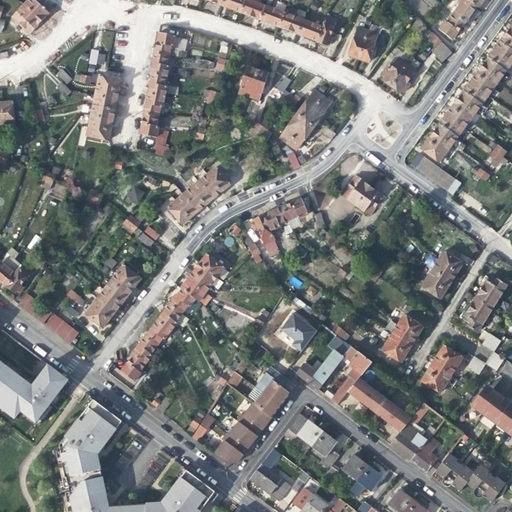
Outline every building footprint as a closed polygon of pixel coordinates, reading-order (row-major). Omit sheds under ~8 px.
[(43,0),(28,0),(24,5),(41,20),(52,8),(47,3),(43,0)] [(229,8),(238,12),(243,0),(221,0),(220,5),(229,8)] [(254,2),(248,0),(243,0),(238,12),(249,16),(258,19),(263,6),(254,3),(254,2)] [(459,6),(453,14),(464,22),(469,14),(475,6),(466,0),(461,0),(457,5),(459,6)] [(466,0),(475,6),(477,8),(483,0),(466,0)] [(34,27),(41,20),(24,5),(12,17),(30,33),(34,27)] [(268,23),(278,26),(283,12),(273,9),(273,10),(263,6),(258,19),(268,23)] [(292,16),(283,12),(278,26),(287,30),(297,34),(301,20),(292,17),(292,16)] [(456,32),(464,22),(453,14),(446,22),(445,21),(439,30),(451,39),(456,32)] [(326,16),(322,27),(316,41),(316,42),(327,46),(328,42),(331,43),(332,40),(334,36),(331,35),(336,20),(326,16)] [(305,37),(316,41),(322,27),(311,23),(311,24),(301,20),(297,34),(305,37)] [(348,56),(358,59),(368,31),(357,28),(350,51),(348,56)] [(373,47),(375,40),(377,34),(368,31),(358,59),(368,62),(373,47)] [(156,45),(154,53),(168,56),(170,46),(172,46),(174,36),(159,33),(156,45)] [(511,51),(511,38),(505,34),(501,39),(499,42),(511,51)] [(450,51),(440,42),(430,52),(440,61),(450,51)] [(511,63),(511,61),(511,51),(499,42),(496,46),(493,50),(511,63)] [(90,56),(96,57),(98,44),(92,43),(90,56)] [(505,71),(511,63),(493,50),(490,54),(487,58),(505,71)] [(150,74),(152,74),(166,77),(168,66),(166,65),(168,56),(154,53),(152,65),(150,74)] [(385,82),(390,86),(407,64),(398,58),(395,62),(389,70),(386,68),(380,75),(383,78),(382,80),(385,82)] [(484,62),(481,66),(499,79),(505,71),(487,58),(484,62)] [(221,75),(227,76),(231,63),(225,61),(221,75)] [(415,70),(407,64),(390,86),(397,91),(399,93),(401,90),(404,92),(409,85),(407,83),(412,75),(415,70)] [(478,71),(475,74),(493,88),(499,79),(481,66),(478,71)] [(240,93),(249,97),(258,71),(248,68),(247,71),(244,70),(242,77),(245,78),(240,93)] [(58,74),(66,85),(72,80),(64,69),(58,74)] [(269,75),(258,71),(249,97),(260,100),(265,85),(269,86),(271,79),(268,78),(269,75)] [(164,87),(166,77),(152,74),(150,86),(148,93),(164,97),(166,87),(164,87)] [(472,78),(468,83),(486,96),(493,88),(475,74),(472,78)] [(99,76),(97,85),(118,89),(119,84),(120,80),(99,76)] [(283,93),(289,84),(290,81),(285,78),(277,89),(283,93)] [(61,82),(56,86),(64,96),(69,92),(61,82)] [(466,86),(462,91),(480,104),(486,96),(468,83),(466,86)] [(117,94),(118,89),(97,85),(94,95),(116,100),(117,94)] [(331,87),(327,93),(333,97),(337,91),(331,87)] [(314,91),(297,115),(305,121),(322,97),(318,94),(314,91)] [(459,96),(456,99),(474,113),(480,104),(462,91),(459,96)] [(146,104),(144,114),(157,117),(159,107),(161,107),(164,97),(148,93),(146,104)] [(115,106),(116,100),(94,95),(92,106),(114,110),(115,106)] [(300,99),(295,95),(287,106),(292,109),(300,99)] [(170,97),(164,97),(161,107),(159,107),(157,117),(166,117),(170,97)] [(330,103),(322,97),(305,121),(313,127),(327,107),(330,103)] [(453,103),(450,108),(468,121),(474,113),(456,99),(453,103)] [(11,101),(2,103),(4,130),(15,129),(12,110),(11,101)] [(34,106),(36,111),(41,109),(42,114),(47,113),(44,103),(34,106)] [(92,106),(90,115),(112,120),(113,116),(114,110),(92,106)] [(462,129),(468,121),(450,108),(448,111),(444,116),(462,129)] [(155,126),(157,117),(144,114),(141,127),(139,134),(155,137),(157,127),(155,126)] [(90,115),(88,126),(109,131),(111,126),(112,120),(90,115)] [(282,140),(288,144),(305,121),(297,115),(279,138),(282,140)] [(441,120),(438,124),(456,137),(462,129),(444,116),(441,120)] [(305,139),(313,127),(305,121),(288,144),(284,149),(293,169),(299,166),(293,155),(305,139)] [(450,146),(456,137),(438,124),(435,128),(432,132),(450,146)] [(108,136),(109,131),(88,126),(86,135),(108,140),(108,136)] [(331,139),(335,133),(324,126),(320,131),(331,139)] [(443,155),(450,146),(432,132),(428,137),(425,141),(443,155)] [(438,162),(443,155),(425,141),(423,144),(420,149),(438,162)] [(170,145),(157,142),(156,149),(169,151),(170,145)] [(271,147),(276,161),(282,158),(278,145),(271,147)] [(118,149),(114,167),(119,168),(121,159),(129,160),(131,152),(125,151),(118,149)] [(417,152),(409,164),(451,195),(460,183),(417,152)] [(285,166),(282,158),(276,161),(278,168),(285,166)] [(214,167),(206,174),(220,191),(226,186),(228,184),(214,167)] [(477,175),(481,178),(485,172),(481,169),(477,175)] [(216,195),(220,191),(206,174),(198,181),(212,197),(216,195)] [(341,195),(355,205),(369,186),(362,181),(355,176),(341,195)] [(209,200),(212,197),(198,181),(190,188),(204,205),(209,200)] [(125,198),(138,205),(144,192),(132,185),(125,198)] [(377,192),(369,186),(355,205),(369,215),(383,196),(377,192)] [(201,207),(204,205),(190,188),(183,194),(197,211),(201,207)] [(474,188),(465,200),(472,204),(480,192),(474,188)] [(194,214),(197,211),(183,194),(175,201),(189,217),(194,214)] [(294,202),(282,207),(287,220),(296,216),(297,218),(307,213),(300,199),(294,202)] [(185,221),(189,217),(175,201),(167,207),(181,224),(185,221)] [(278,224),(287,220),(282,207),(272,211),(263,215),(269,230),(279,226),(278,224)] [(322,213),(316,215),(320,227),(326,225),(322,213)] [(274,241),(269,230),(263,215),(256,218),(253,220),(255,224),(252,225),(254,232),(258,231),(264,245),(274,241)] [(382,222),(376,232),(382,236),(389,226),(382,222)] [(142,231),(154,240),(159,234),(147,225),(142,231)] [(230,232),(237,236),(241,229),(235,225),(230,232)] [(417,236),(425,241),(436,248),(440,243),(421,231),(417,236)] [(154,241),(142,232),(137,238),(149,247),(154,241)] [(33,250),(41,238),(35,234),(28,247),(33,250)] [(439,258),(437,260),(456,272),(461,264),(455,260),(436,248),(425,241),(422,246),(439,258)] [(222,246),(216,251),(224,261),(230,256),(222,246)] [(43,269),(51,259),(46,254),(38,265),(43,269)] [(202,259),(199,263),(217,276),(223,268),(205,255),(202,259)] [(428,267),(432,269),(450,281),(453,277),(456,272),(437,260),(435,263),(432,261),(428,267)] [(6,268),(0,262),(0,282),(5,286),(14,275),(6,268)] [(196,267),(192,271),(210,285),(217,276),(199,263),(196,267)] [(122,264),(115,272),(134,286),(137,282),(140,279),(122,264)] [(22,265),(14,275),(5,286),(4,287),(12,293),(14,290),(16,292),(17,293),(21,287),(19,285),(30,272),(22,265)] [(432,269),(426,278),(445,290),(448,285),(450,281),(432,269)] [(190,275),(187,279),(204,293),(210,285),(192,271),(190,275)] [(131,290),(134,286),(115,272),(109,281),(127,295),(131,290)] [(292,275),(288,282),(298,289),(302,282),(292,275)] [(440,298),(445,290),(426,278),(421,286),(432,293),(440,298)] [(477,293),(474,298),(491,308),(506,285),(497,279),(495,283),(487,278),(485,281),(477,293)] [(180,288),(182,289),(195,299),(198,302),(204,293),(187,279),(184,283),(180,288)] [(124,299),(127,295),(109,281),(103,289),(121,303),(124,299)] [(310,286),(306,292),(313,297),(317,290),(310,286)] [(118,307),(121,303),(103,289),(96,297),(115,311),(118,307)] [(189,307),(195,299),(182,289),(175,298),(169,305),(180,314),(187,306),(189,307)] [(25,293),(17,305),(31,315),(40,304),(25,293)] [(427,302),(415,295),(411,301),(423,308),(427,302)] [(112,315),(115,311),(96,297),(90,305),(108,319),(112,315)] [(476,333),(491,308),(474,298),(471,302),(465,314),(463,316),(461,319),(469,324),(467,327),(476,333)] [(50,312),(40,304),(31,315),(42,323),(50,312)] [(65,304),(61,309),(72,317),(76,311),(65,304)] [(104,324),(108,319),(90,305),(83,314),(102,328),(104,324)] [(174,322),(180,314),(169,305),(163,313),(157,321),(170,331),(176,323),(174,322)] [(295,341),(291,344),(301,352),(316,331),(292,313),(280,329),(291,338),(295,341)] [(77,332),(54,315),(46,326),(69,343),(77,332)] [(403,315),(398,324),(416,336),(420,330),(422,327),(403,315)] [(163,340),(170,331),(157,321),(150,330),(144,337),(155,346),(161,339),(163,340)] [(398,324),(392,332),(411,344),(414,339),(416,336),(398,324)] [(378,336),(382,339),(405,353),(409,348),(411,344),(392,332),(392,334),(382,328),(378,336)] [(483,346),(494,352),(501,342),(490,335),(483,346)] [(149,354),(155,346),(144,337),(138,345),(131,354),(133,355),(144,364),(151,355),(149,354)] [(403,357),(405,353),(382,339),(376,347),(400,362),(403,357)] [(309,383),(316,389),(341,357),(350,346),(343,341),(317,375),(308,368),(302,364),(295,373),(300,377),(309,383)] [(371,362),(350,346),(341,357),(346,361),(345,363),(351,367),(345,375),(349,378),(342,386),(335,394),(334,393),(329,399),(336,404),(346,392),(357,379),(361,375),(362,373),(371,362)] [(440,350),(437,355),(455,367),(461,358),(442,346),(440,350)] [(504,359),(494,352),(488,364),(498,370),(504,359)] [(138,372),(144,364),(133,355),(126,364),(120,371),(133,381),(140,373),(138,372)] [(450,375),(455,367),(437,355),(436,356),(434,359),(431,364),(450,375)] [(242,358),(234,371),(239,375),(248,362),(242,358)] [(481,375),(487,365),(476,358),(470,368),(481,375)] [(0,401),(17,414),(19,412),(22,408),(36,420),(43,411),(67,381),(46,364),(38,374),(31,384),(0,360),(0,401)] [(428,368),(426,373),(444,384),(450,375),(431,364),(428,368)] [(254,387),(261,392),(279,405),(285,397),(289,393),(281,387),(286,379),(269,366),(254,387)] [(241,377),(239,375),(234,371),(227,381),(226,383),(233,389),(241,377)] [(438,393),(444,384),(426,373),(425,374),(423,377),(420,381),(438,393)] [(357,379),(346,392),(353,398),(354,396),(359,400),(363,403),(362,405),(369,410),(370,408),(374,411),(377,414),(376,415),(382,420),(383,419),(389,424),(392,426),(391,427),(399,433),(410,420),(357,379)] [(155,389),(150,384),(141,395),(147,400),(155,389)] [(492,389),(487,385),(472,405),(511,435),(511,403),(503,396),(492,389)] [(252,404),(270,418),(274,413),(279,405),(261,392),(252,404)] [(156,407),(162,411),(171,400),(165,396),(156,407)] [(107,506),(96,454),(99,449),(121,421),(92,400),(58,445),(73,511),(198,511),(209,497),(214,491),(185,470),(167,495),(161,503),(107,506)] [(0,408),(14,419),(17,414),(0,401),(0,408)] [(256,437),(270,418),(252,404),(251,403),(242,415),(240,414),(236,420),(238,421),(232,428),(230,427),(227,432),(248,447),(256,437)] [(410,420),(399,433),(390,445),(399,452),(409,460),(429,436),(438,424),(443,418),(439,415),(421,436),(409,427),(414,421),(415,422),(428,406),(424,403),(410,420)] [(22,408),(19,412),(35,425),(44,412),(43,411),(36,420),(22,408)] [(205,415),(213,421),(215,418),(207,413),(205,415)] [(295,435),(310,446),(322,431),(312,423),(299,413),(283,434),(291,441),(295,435)] [(192,436),(198,441),(213,421),(205,415),(192,436)] [(462,433),(443,418),(438,424),(457,439),(462,433)] [(221,437),(225,431),(215,425),(212,431),(221,437)] [(310,446),(323,457),(329,449),(335,441),(329,436),(322,431),(310,446)] [(240,457),(248,447),(227,432),(221,439),(223,441),(214,453),(231,466),(235,465),(240,457)] [(437,443),(429,436),(409,460),(419,467),(429,475),(433,471),(439,463),(428,455),(437,443)] [(319,462),(329,469),(331,466),(339,456),(329,449),(323,457),(319,462)] [(453,457),(447,452),(439,463),(433,471),(442,478),(441,479),(441,481),(442,483),(443,484),(445,485),(447,485),(449,483),(458,490),(464,482),(473,489),(473,490),(473,492),(474,494),(476,496),(478,495),(480,495),(489,501),(503,483),(499,480),(495,477),(494,479),(491,477),(484,471),(486,470),(478,464),(472,472),(468,468),(463,467),(454,460),(455,458),(453,457)] [(341,470),(355,481),(367,465),(361,461),(353,455),(341,470)] [(284,476),(263,460),(260,464),(281,480),(284,476)] [(290,486),(281,480),(260,464),(249,479),(263,489),(279,501),(290,486)] [(374,471),(367,465),(355,481),(369,492),(381,476),(374,471)] [(338,471),(331,466),(329,469),(322,477),(329,483),(338,471)] [(304,483),(309,476),(303,471),(298,478),(304,483)] [(386,505),(395,511),(402,511),(412,500),(405,494),(398,489),(386,505)] [(306,490),(294,506),(302,511),(320,511),(326,505),(306,490)] [(333,507),(340,511),(341,510),(346,504),(339,499),(333,507)] [(421,507),(412,500),(402,511),(426,511),(427,511),(421,507)] [(362,502),(356,511),(367,511),(370,508),(362,502)] [(511,511),(511,502),(503,511),(511,511)]
